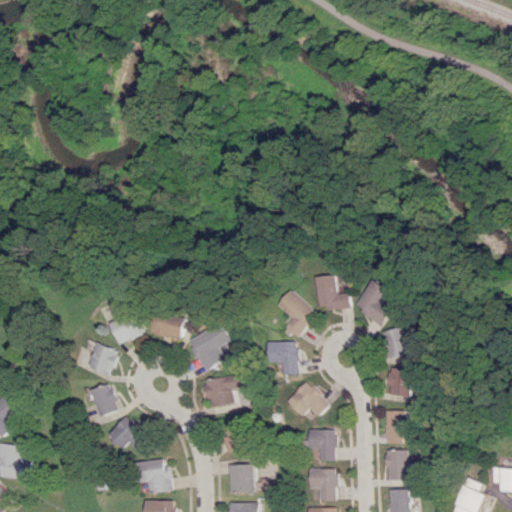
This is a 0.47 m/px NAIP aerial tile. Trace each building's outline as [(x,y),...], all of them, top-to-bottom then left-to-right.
[(326,276),(328,310),(361,307),(360,292),(348,293),(346,275),(326,276)] [(396,300),(402,290),(385,279),(366,307),(394,324),(405,306),(396,300)] [(301,316),(293,327),(305,336),(325,310),(299,290),(287,306),(301,316)] [(158,331),(146,305),(133,311),(135,316),(121,323),(131,344),(158,331)] [(191,340),(198,319),(171,310),(164,331),(191,340)] [(212,367),(239,354),(233,343),(239,340),(231,323),(198,339),(212,367)] [(394,332),(401,358),(422,352),(416,326),(394,332)] [(303,341),(282,341),(281,373),(303,374),(303,341)] [(97,368),(118,375),(127,349),(105,342),(97,368)] [(421,383),(435,384),(436,371),(400,367),(397,394),(419,396),(421,383)] [(248,387),(246,374),(210,380),(214,406),(238,402),(236,389),(248,387)] [(289,400),(310,423),(331,403),(310,380),(289,400)] [(104,417),(125,409),(116,383),(94,391),(104,417)] [(0,437),(15,428),(9,419),(19,413),(7,394),(0,398),(0,437)] [(413,410),(392,410),(393,443),(413,443),(413,410)] [(122,451),(130,443),(137,451),(152,437),(131,415),(108,436),(122,451)] [(232,447),(254,441),(248,419),(227,425),(232,447)] [(320,460),(337,460),(338,429),(310,429),(309,448),(320,448),(320,460)] [(23,445),(0,443),(0,442),(0,476),(30,479),(32,458),(21,457),(23,445)] [(415,479),(414,449),(391,450),(392,479),(415,479)] [(172,490),(167,457),(139,462),(142,482),(148,481),(150,494),(172,490)] [(255,492),(254,464),(230,464),(231,492),(255,492)] [(511,467),(501,467),(501,482),(508,482),(508,492),(511,491),(511,467)] [(337,468),(310,468),(310,487),(320,487),(320,500),(338,499),(337,468)] [(477,511),(484,511),(493,494),(486,491),(489,483),(473,476),(458,511),(460,511),(475,511),(476,511),(477,511)] [(413,511),(413,488),(393,489),(393,511),(413,511)] [(174,511),(175,500),(146,500),(145,511),(174,511)] [(258,511),(259,502),(228,502),(228,511),(258,511)]
